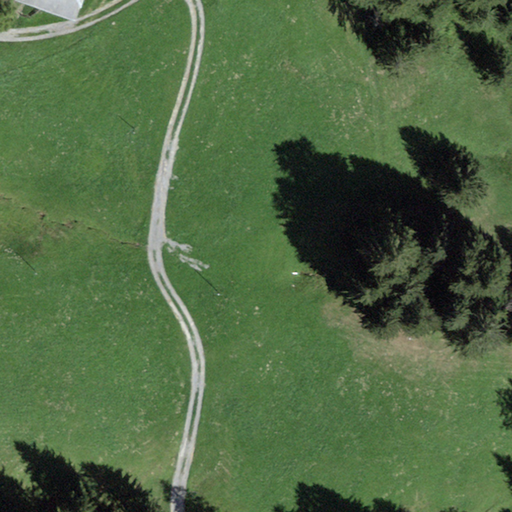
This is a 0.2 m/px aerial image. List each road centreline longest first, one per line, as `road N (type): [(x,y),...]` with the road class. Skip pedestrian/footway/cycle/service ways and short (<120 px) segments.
road 1 (track): [(192,0),(197,36),(153,250),(198,348),(177,511)]
road 2 (track): [(0,35),(86,22),(127,0)]
